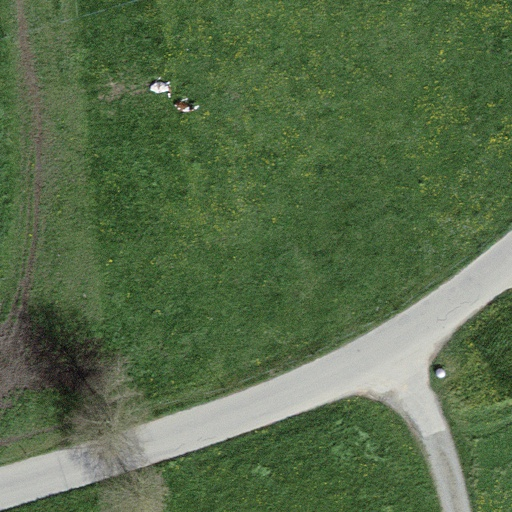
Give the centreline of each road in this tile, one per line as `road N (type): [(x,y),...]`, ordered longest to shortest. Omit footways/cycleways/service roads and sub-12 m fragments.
road 1 (unclassified): [(511,250),(399,334),(225,420),(0,489)]
road 2 (track): [(399,334),(455,511)]
